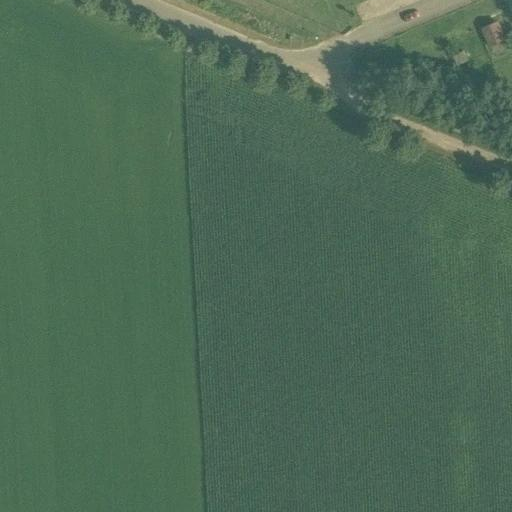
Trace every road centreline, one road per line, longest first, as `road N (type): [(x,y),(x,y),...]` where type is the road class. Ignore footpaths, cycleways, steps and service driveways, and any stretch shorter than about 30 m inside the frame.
road 1 (track): [(296,69),(329,83),(354,107),(511,167)]
road 2 (unclassified): [(135,0),(296,69)]
